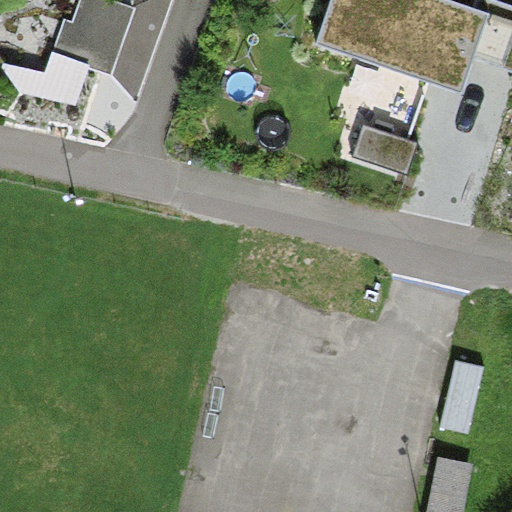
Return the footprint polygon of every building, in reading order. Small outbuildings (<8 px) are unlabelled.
[(138,9),(114,0),(82,0),(74,22),(65,19),(51,57),(113,79),(138,9)] [(461,92),(473,56),(511,68),(511,10),(482,1),(476,18),(423,0),(339,0),(324,47),(461,92)] [(412,176),(421,142),(367,127),(357,160),(412,176)] [(483,372),(456,366),(443,430),(470,435),(483,372)] [(465,511),(473,469),(436,463),(428,511),(465,511)]
